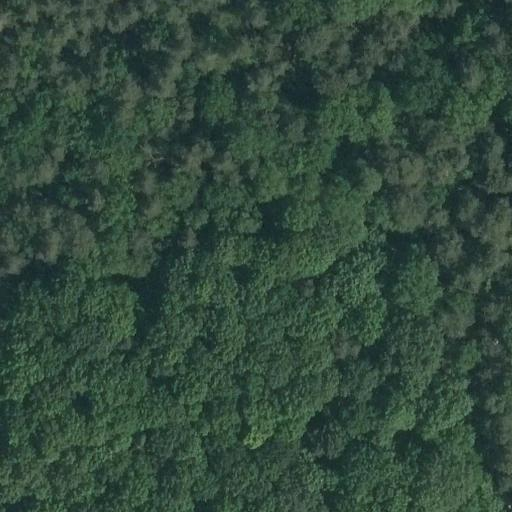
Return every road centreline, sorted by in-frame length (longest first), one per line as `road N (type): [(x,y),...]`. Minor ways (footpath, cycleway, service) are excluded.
road 1 (track): [(286,0),(457,370)]
road 2 (track): [(457,370),(511,509)]
